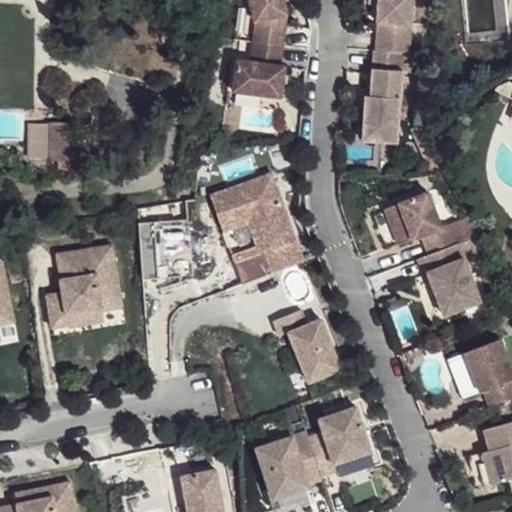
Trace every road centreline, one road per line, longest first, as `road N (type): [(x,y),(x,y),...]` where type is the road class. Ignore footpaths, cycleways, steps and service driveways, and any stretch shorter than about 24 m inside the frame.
road 1 (residential): [(323,0),(329,27),(318,205),(430,488),(426,511)]
road 2 (unknown): [(0,212),(102,179),(134,157),(138,112),(124,89)]
road 3 (residential): [(0,435),(182,396)]
